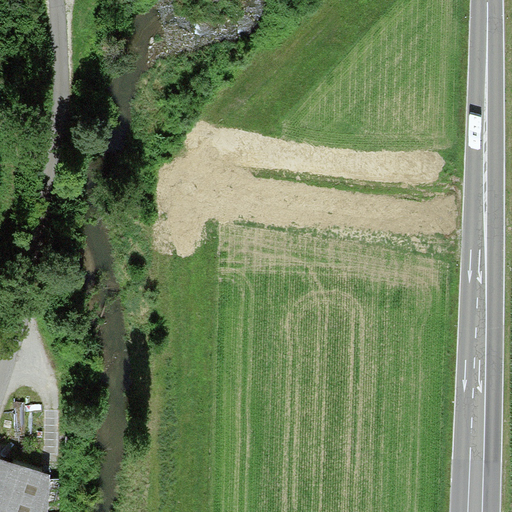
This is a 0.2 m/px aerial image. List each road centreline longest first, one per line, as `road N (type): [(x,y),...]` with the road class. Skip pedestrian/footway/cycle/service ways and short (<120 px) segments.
road 1 (primary): [(479,511),(485,0)]
road 2 (unclassified): [(0,385),(61,108),(57,0)]
